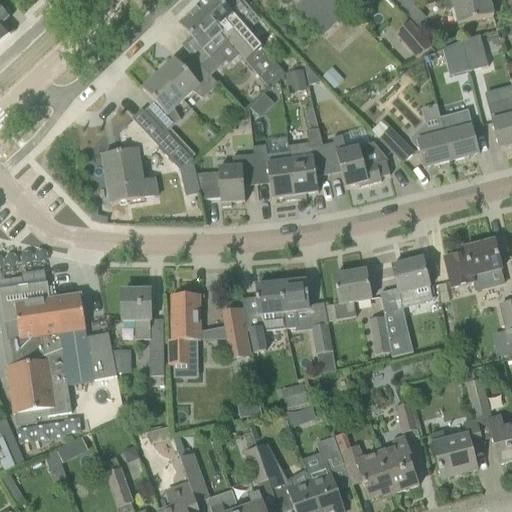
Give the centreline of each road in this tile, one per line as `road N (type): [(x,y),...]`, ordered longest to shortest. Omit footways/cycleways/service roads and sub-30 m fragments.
road 1 (residential): [(0,179),(60,237),(159,245),(311,238),(511,188)]
road 2 (residential): [(26,90),(66,98),(171,0)]
road 3 (tertiary): [(26,90),(123,0)]
